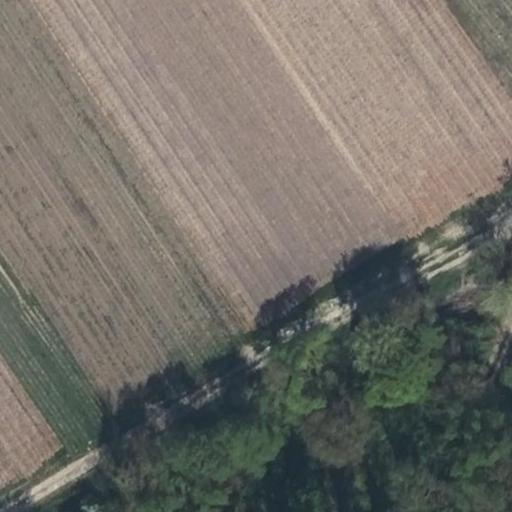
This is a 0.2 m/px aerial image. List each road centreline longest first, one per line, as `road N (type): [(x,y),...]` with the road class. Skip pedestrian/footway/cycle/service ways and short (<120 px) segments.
road 1 (track): [(8,511),(234,374),(466,250)]
road 2 (track): [(511,317),(489,370),(429,456),(349,511)]
